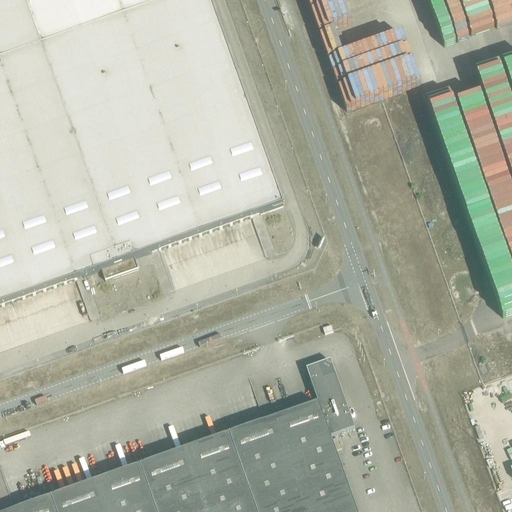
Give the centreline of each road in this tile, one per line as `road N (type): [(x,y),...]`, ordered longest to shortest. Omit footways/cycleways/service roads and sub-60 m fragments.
road 1 (unclassified): [(0,411),(364,282)]
road 2 (unclassified): [(364,282),(265,0)]
road 3 (unclassified): [(446,511),(364,282)]
